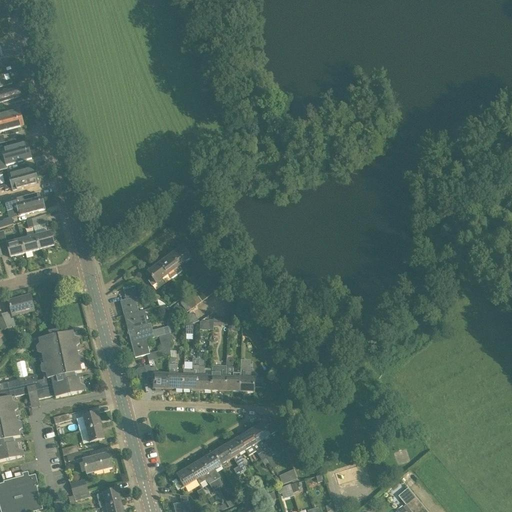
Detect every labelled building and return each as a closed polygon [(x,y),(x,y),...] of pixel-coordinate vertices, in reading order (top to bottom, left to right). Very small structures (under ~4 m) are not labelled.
[(0,76),(0,87),(12,84),(11,80),(5,81),(3,76),(0,76)] [(0,103),(21,97),(18,88),(0,93),(0,103)] [(0,124),(22,119),(20,110),(0,115),(0,124)] [(22,119),(0,124),(0,134),(4,133),(5,137),(18,134),(17,130),(24,128),(22,119)] [(0,150),(0,159),(3,158),(30,151),(28,143),(0,150)] [(0,159),(0,167),(5,166),(32,159),(30,151),(3,158),(0,159)] [(10,184),(36,177),(34,169),(6,177),(7,182),(10,182),(10,184)] [(10,184),(0,186),(0,189),(4,189),(5,191),(12,189),(12,192),(38,185),(36,177),(10,184)] [(15,201),(15,200),(14,198),(4,201),(5,205),(6,205),(8,212),(7,212),(43,203),(41,195),(15,201)] [(3,222),(0,222),(0,229),(13,225),(11,219),(19,217),(19,218),(45,210),(43,203),(7,212),(7,213),(9,219),(3,221),(3,222)] [(32,220),(34,227),(48,224),(46,215),(32,220)] [(36,237),(40,251),(54,247),(51,233),(36,237)] [(40,251),(36,237),(22,241),(25,255),(40,251)] [(15,258),(23,256),(23,255),(25,255),(22,241),(7,245),(10,259),(15,257),(15,258)] [(179,268),(182,272),(184,274),(189,269),(185,263),(191,259),(187,254),(190,252),(185,246),(183,248),(182,247),(171,256),(179,268)] [(179,268),(171,256),(159,264),(168,276),(170,280),(182,272),(179,268)] [(168,276),(159,264),(147,273),(152,279),(148,282),(152,287),(168,276)] [(190,283),(195,289),(199,285),(195,279),(193,276),(188,280),(190,283)] [(214,278),(209,282),(216,292),(221,288),(214,278)] [(209,282),(204,285),(211,296),(216,292),(209,282)] [(195,289),(190,283),(186,286),(190,292),(195,289)] [(204,285),(199,289),(207,299),(211,296),(204,285)] [(125,316),(139,313),(135,299),(137,298),(134,288),(123,291),(126,301),(120,302),(120,303),(121,303),(125,316)] [(207,299),(199,289),(194,292),(202,303),(207,299)] [(174,294),(179,300),(183,297),(179,291),(174,294)] [(194,292),(189,296),(197,306),(202,303),(194,292)] [(12,317),(34,312),(30,296),(8,301),(12,317)] [(189,296),(184,299),(192,310),(197,306),(189,296)] [(192,310),(184,299),(180,303),(187,313),(192,310)] [(182,310),(176,306),(171,313),(177,318),(182,310)] [(144,311),(139,313),(125,316),(128,330),(148,325),(144,311)] [(2,318),(7,329),(15,327),(14,319),(11,320),(9,313),(1,315),(2,318)] [(200,323),(200,330),(213,331),(213,321),(209,321),(200,323)] [(151,324),(148,325),(128,330),(132,345),(146,341),(154,339),(170,334),(168,327),(162,329),(153,332),(151,324)] [(28,395),(30,402),(55,397),(56,399),(82,393),(79,379),(75,380),(74,375),(82,373),(73,333),(59,336),(58,331),(49,333),(50,338),(39,340),(47,380),(38,382),(36,376),(17,380),(17,381),(3,384),(4,389),(0,389),(0,462),(21,458),(17,444),(13,445),(12,440),(20,438),(12,398),(28,395)] [(146,341),(132,345),(136,358),(135,358),(135,359),(147,356),(148,362),(154,361),(170,356),(170,346),(167,347),(164,348),(163,350),(163,351),(150,354),(146,341)] [(226,378),(226,393),(240,394),(240,379),(241,374),(233,374),(233,368),(232,368),(232,361),(230,361),(230,357),(227,357),(227,356),(226,356),(226,368),(226,378)] [(169,374),(169,376),(168,390),(182,391),(183,377),(176,376),(176,374),(177,374),(177,366),(175,366),(175,358),(169,358),(169,374)] [(183,370),(183,377),(182,391),(197,392),(199,360),(193,359),(192,367),(192,370),(183,370)] [(203,360),(199,360),(197,392),(211,392),(212,378),(203,377),(204,367),(203,367),(203,360)] [(148,362),(148,363),(149,366),(144,367),(137,369),(140,380),(147,378),(152,377),(151,384),(154,384),(154,390),(168,390),(169,376),(155,375),(156,368),(154,361),(148,362)] [(212,378),(211,392),(226,393),(226,378),(212,378)] [(263,380),(240,379),(240,394),(254,394),(254,388),(262,388),(263,380)] [(70,421),(68,414),(53,418),(55,425),(70,421)] [(86,431),(101,427),(98,414),(83,418),(86,431)] [(269,450),(263,441),(270,437),(269,436),(265,429),(262,424),(250,432),(263,453),(266,459),(267,459),(269,463),(273,460),(268,451),(269,450)] [(265,429),(269,436),(277,432),(272,425),(265,429)] [(101,427),(86,431),(89,444),(105,440),(101,427)] [(263,453),(250,432),(238,439),(245,452),(248,457),(256,452),(258,456),(262,453),(263,453)] [(238,439),(226,446),(233,459),(238,468),(242,474),(247,471),(243,465),(245,464),(239,455),(245,452),(238,439)] [(67,456),(78,453),(76,446),(62,450),(64,457),(67,456)] [(233,459),(226,446),(213,454),(221,466),(233,459)] [(81,452),(78,453),(67,456),(69,456),(70,462),(68,462),(68,463),(83,459),(81,452)] [(213,454),(201,461),(209,474),(214,482),(218,489),(223,486),(219,480),(220,479),(215,470),(221,466),(213,454)] [(87,476),(94,474),(112,469),(108,455),(83,461),(87,476)] [(209,474),(201,461),(189,468),(197,481),(199,485),(205,482),(209,485),(213,492),(218,489),(214,482),(209,474)] [(197,481),(189,468),(177,476),(181,483),(177,485),(181,490),(197,481)] [(242,474),(238,468),(233,470),(237,477),(242,474)] [(282,486),(288,483),(284,474),(279,476),(282,486)] [(37,511),(43,511),(37,488),(39,487),(36,476),(24,479),(24,477),(4,483),(4,484),(0,484),(0,511),(37,511)] [(85,481),(80,483),(70,485),(73,496),(88,492),(85,481)] [(402,502),(412,493),(408,488),(397,497),(402,502)] [(197,492),(201,499),(206,496),(202,489),(197,492)] [(106,507),(121,504),(118,490),(103,494),(106,507)] [(89,492),(88,492),(73,496),(75,502),(90,499),(89,492)] [(412,493),(402,502),(406,507),(416,498),(412,493)] [(266,504),(275,501),(273,494),(264,497),(266,504)] [(416,498),(406,507),(409,510),(409,511),(420,503),(416,498)] [(188,501),(180,503),(173,505),(174,511),(190,511),(188,501)] [(420,503),(409,511),(417,511),(424,507),(420,503)]
